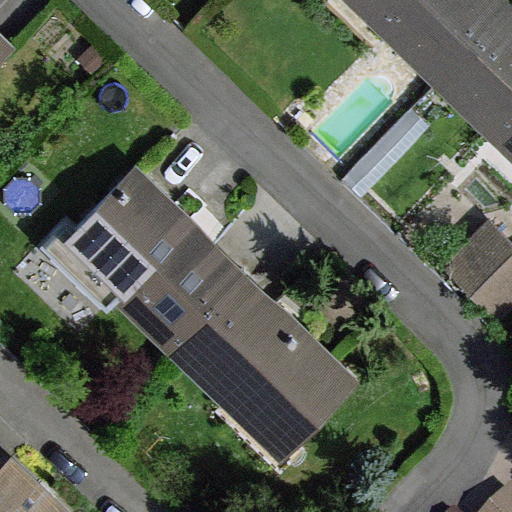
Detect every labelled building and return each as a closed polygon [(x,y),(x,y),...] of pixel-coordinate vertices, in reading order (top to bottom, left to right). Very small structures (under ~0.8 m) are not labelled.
[(504,0),(382,0),(394,12),(385,24),(443,78),(511,7),(504,0)] [(511,7),(443,78),(496,132),(507,120),(511,124),(511,7)] [(136,168),(77,231),(130,280),(119,290),(176,346),(244,274),(136,168)] [(511,300),(511,239),(493,221),(450,263),(501,312),(511,300)] [(332,358),(244,274),(176,346),(231,400),(243,388),(293,438),(353,377),(332,358)] [(0,472),(8,464),(0,456),(0,472)] [(64,511),(11,461),(8,464),(0,472),(0,511),(64,511)] [(511,511),(511,494),(494,511),(511,511)]
